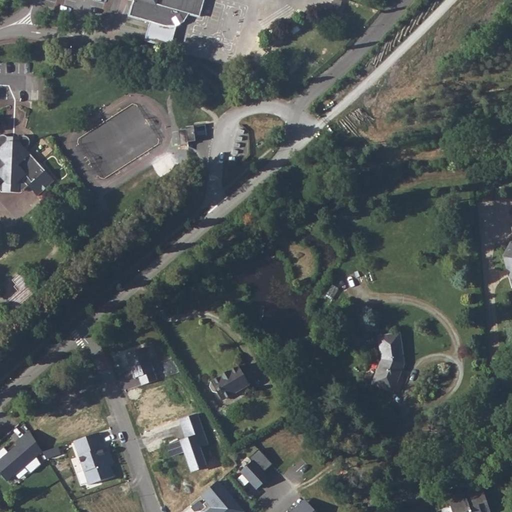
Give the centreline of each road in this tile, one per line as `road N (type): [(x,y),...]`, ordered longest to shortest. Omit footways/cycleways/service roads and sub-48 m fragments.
road 1 (residential): [(401,0),(301,97),(295,140),(274,165),(83,329)]
road 2 (track): [(295,140),(471,0)]
road 3 (residential): [(83,329),(98,351),(154,511)]
road 4 (track): [(373,511),(454,435),(486,430),(511,437)]
road 5 (residential): [(0,28),(106,38),(118,0)]
road 6 (residential): [(372,511),(414,379)]
